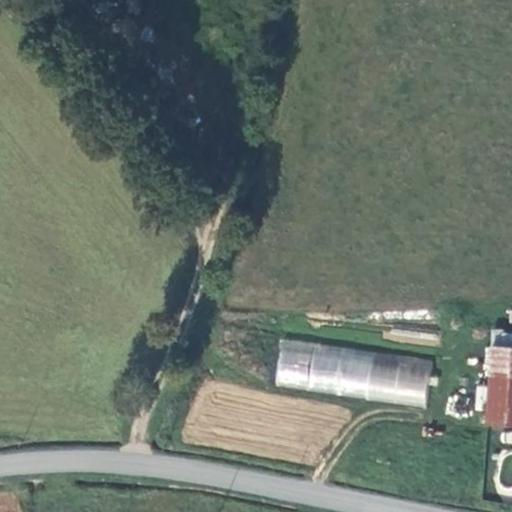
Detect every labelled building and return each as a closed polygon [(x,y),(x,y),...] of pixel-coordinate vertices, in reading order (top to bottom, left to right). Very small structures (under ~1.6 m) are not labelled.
[(280,340),(275,388),(426,404),(431,357),(280,340)] [(511,346),(497,346),(492,392),(511,394),(511,346)] [(325,449),(330,404),(208,391),(203,435),(325,449)] [(511,394),(492,392),(491,410),(511,412),(511,394)] [(511,412),(491,410),(491,422),(511,424),(511,412)]
